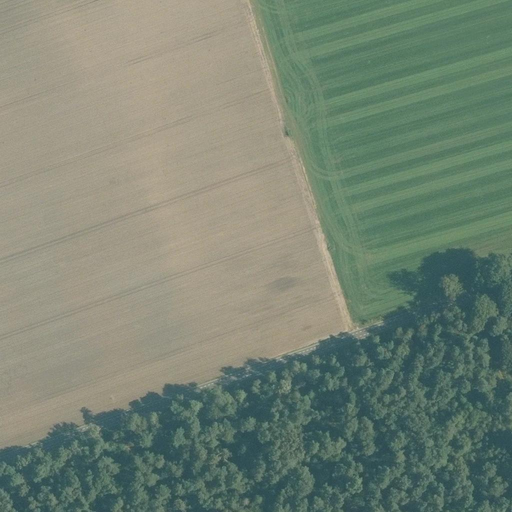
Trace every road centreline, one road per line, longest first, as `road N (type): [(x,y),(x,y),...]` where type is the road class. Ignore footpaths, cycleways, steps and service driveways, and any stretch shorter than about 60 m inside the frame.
road 1 (unclassified): [(0,460),(511,281)]
road 2 (unknown): [(242,0),(340,341)]
